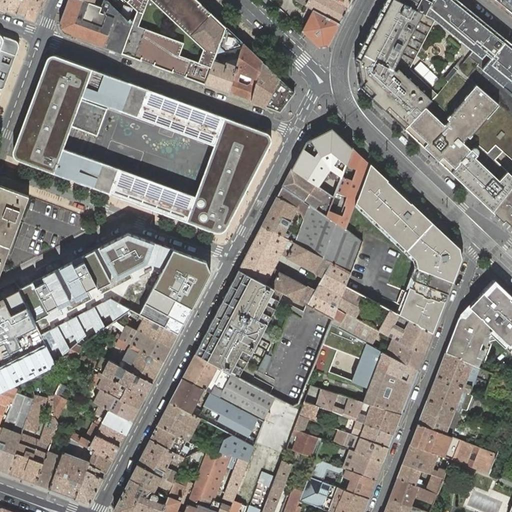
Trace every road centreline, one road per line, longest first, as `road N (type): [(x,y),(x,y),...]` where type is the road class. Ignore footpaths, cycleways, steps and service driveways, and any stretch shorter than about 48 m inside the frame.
road 1 (residential): [(375,511),(472,261),(478,219)]
road 2 (tertiary): [(230,257),(99,511)]
road 3 (residential): [(39,38),(293,133)]
road 4 (residential): [(478,219),(321,79)]
road 5 (residential): [(131,219),(0,286)]
road 6 (residential): [(131,219),(0,166)]
road 7 (tertiary): [(293,133),(230,257)]
